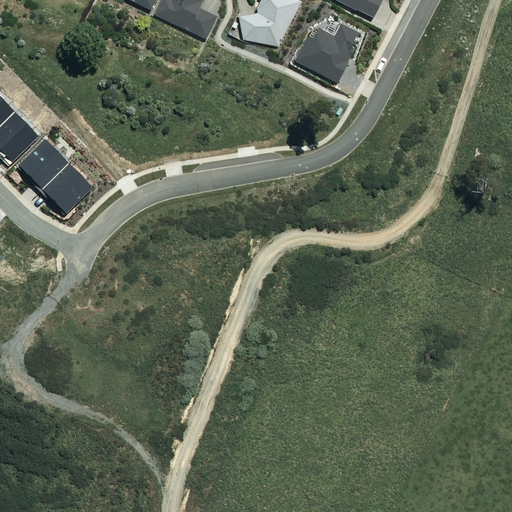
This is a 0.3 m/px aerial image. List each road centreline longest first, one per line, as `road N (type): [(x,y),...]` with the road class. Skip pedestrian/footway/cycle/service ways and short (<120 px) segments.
road 1 (residential): [(430,0),(367,121),(339,149),(307,163),(148,193),(83,249)]
road 2 (track): [(83,249),(61,289),(18,334),(14,358),(31,379),(136,441),(165,511)]
